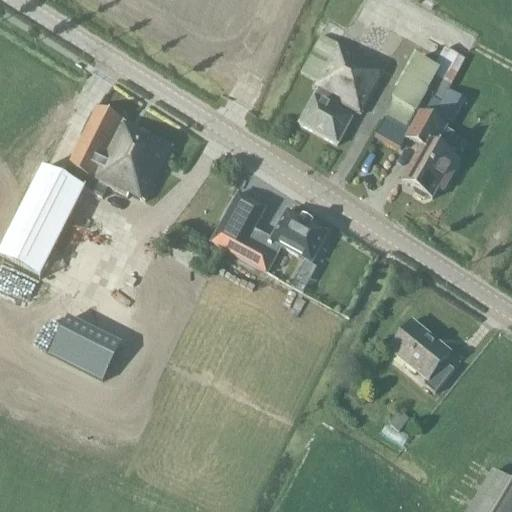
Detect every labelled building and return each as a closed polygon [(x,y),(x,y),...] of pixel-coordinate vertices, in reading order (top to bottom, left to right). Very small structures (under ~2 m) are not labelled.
[(360,118),(384,78),(369,69),(371,64),(336,45),(344,33),(329,23),(299,75),(314,83),(310,91),(316,95),(297,126),(337,149),(353,119),(336,110),(339,106),(360,118)] [(407,130),(414,116),(416,117),(427,98),(441,106),(465,61),(445,50),(444,50),(428,41),(417,60),(416,59),(391,103),(392,104),(385,118),(407,130)] [(145,204),(172,148),(124,124),(125,122),(96,108),(61,180),(84,192),(102,201),(107,191),(126,200),(128,197),(145,204)] [(420,114),(406,141),(422,149),(403,185),(415,191),(416,197),(425,201),(430,200),(433,201),(439,190),(444,193),(461,162),(435,148),(446,128),(420,114)] [(0,261),(39,281),(84,192),(61,180),(41,170),(0,251),(0,261)] [(275,188),(242,171),(222,213),(224,214),(208,250),(222,256),(223,253),(266,277),(276,259),(232,234),(237,222),(255,230),(275,188)] [(267,243),(310,265),(310,266),(312,267),(313,265),(312,265),(328,235),(329,233),(328,233),(327,233),(311,225),(312,223),(310,222),(309,223),(304,221),(304,219),(302,218),(302,219),(285,211),(286,211),(284,210),(283,211),(284,212),(267,243)] [(316,302),(329,310),(338,294),(326,286),(316,302)] [(69,321),(51,357),(104,385),(118,358),(122,349),(69,321)] [(412,324),(388,353),(426,384),(423,387),(435,396),(455,371),(444,363),(450,355),(412,324)] [(467,511),(511,511),(511,484),(491,472),(467,511)]
